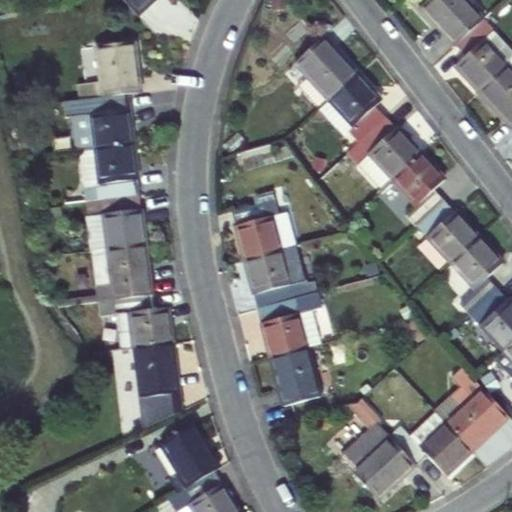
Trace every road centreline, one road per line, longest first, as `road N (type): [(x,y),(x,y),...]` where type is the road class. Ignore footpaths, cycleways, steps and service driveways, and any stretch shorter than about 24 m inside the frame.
road 1 (residential): [(235,0),(199,117),(194,201),(234,399),(282,511)]
road 2 (residential): [(357,0),(511,197)]
